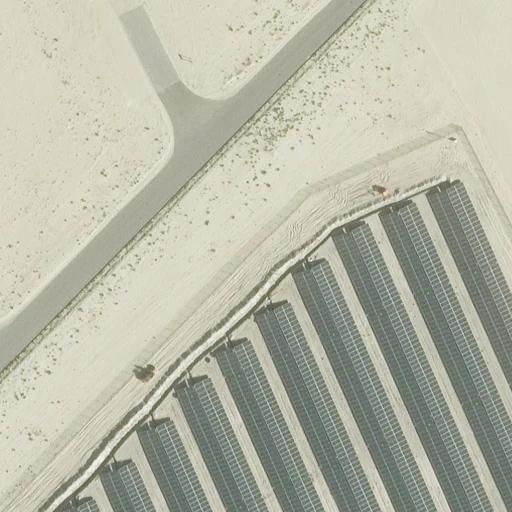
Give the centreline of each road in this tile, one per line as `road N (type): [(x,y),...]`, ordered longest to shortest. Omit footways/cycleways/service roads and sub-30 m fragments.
road 1 (tertiary): [(0,358),(202,149)]
road 2 (tertiary): [(202,149),(352,0)]
road 3 (residential): [(127,0),(202,149)]
